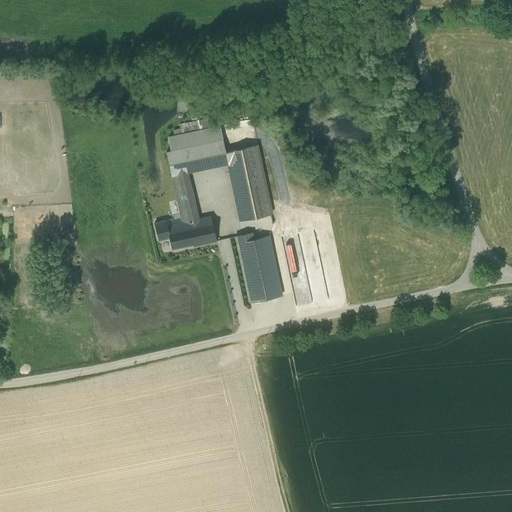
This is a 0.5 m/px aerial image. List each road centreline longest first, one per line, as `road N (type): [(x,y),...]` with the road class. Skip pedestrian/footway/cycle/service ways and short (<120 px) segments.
road 1 (unclassified): [(466,284),(0,384)]
road 2 (unclassified): [(477,244),(405,0)]
road 3 (track): [(238,337),(283,511)]
